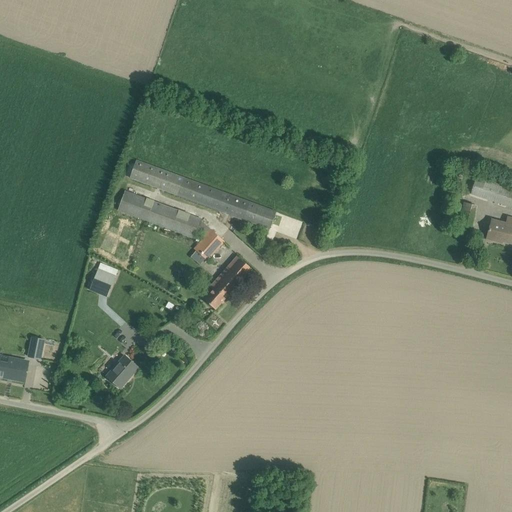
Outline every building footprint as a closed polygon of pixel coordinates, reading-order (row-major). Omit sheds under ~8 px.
[(130,178),(244,220),(270,229),(276,212),(250,202),(137,160),(130,178)] [(511,190),(499,186),(502,179),(478,171),(471,194),(511,207),(511,190)] [(195,249),(208,261),(225,242),(202,221),(202,219),(125,191),(118,210),(195,239),(198,231),(205,237),(195,249)] [(450,224),(470,229),(476,206),(456,201),(450,224)] [(487,239),(498,242),(498,240),(511,244),(511,239),(511,220),(506,219),(505,225),(492,222),(490,229),(487,239)] [(211,287),(214,290),(205,300),(208,303),(216,310),(252,269),(244,262),(238,256),(211,287)] [(100,269),(91,291),(107,298),(116,276),(100,269)] [(33,338),(29,357),(41,359),(44,340),(33,338)] [(103,352),(116,357),(119,350),(106,344),(103,352)] [(107,377),(121,389),(139,368),(125,356),(107,377)] [(0,361),(0,375),(13,378),(13,379),(25,381),(28,365),(10,361),(9,364),(0,361)]
